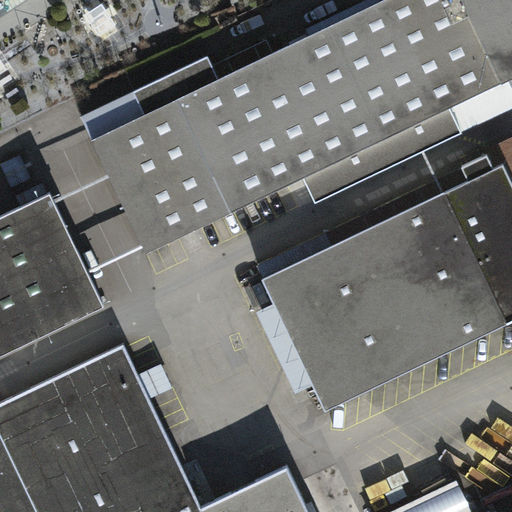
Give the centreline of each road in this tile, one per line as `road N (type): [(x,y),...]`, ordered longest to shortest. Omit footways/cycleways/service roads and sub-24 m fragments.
road 1 (unknown): [(511,128),(141,314)]
road 2 (unknown): [(0,166),(31,154),(62,165),(141,314)]
road 3 (unknown): [(141,314),(0,386)]
